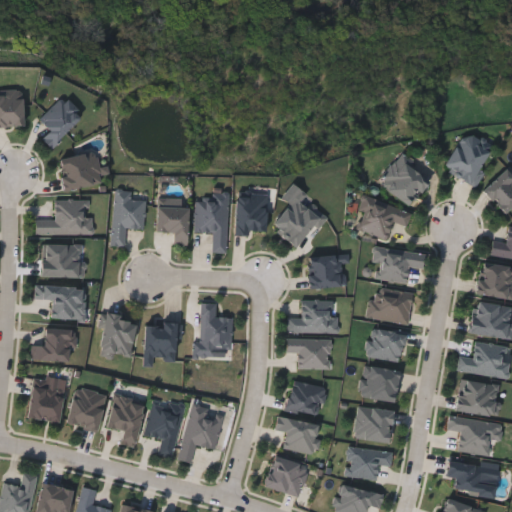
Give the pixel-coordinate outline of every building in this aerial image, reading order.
[(38,137),(47,129),(39,120),(62,98),(81,118),(49,149),(38,137)] [(483,192),(504,171),(511,179),(511,205),(504,213),(483,192)] [(271,226),(289,207),(281,199),(293,187),(325,220),(316,229),(313,227),(292,248),(271,226)] [(142,230),(124,228),(122,247),(110,246),(114,191),(129,193),(129,200),(144,201),(142,230)] [(225,254),(211,254),(211,234),(193,233),(194,201),(214,201),(214,196),(226,197),(225,254)] [(91,236),(33,235),(33,220),(53,220),(53,201),(84,201),(83,218),(91,218),(91,236)] [(155,232),(155,207),(187,208),(186,246),(173,245),(173,233),(155,232)] [(376,281),(376,264),(372,264),(372,250),(423,251),(423,268),(406,268),(406,282),(376,281)] [(230,318),(229,358),(196,356),(198,303),(215,304),(214,317),(230,318)] [(132,318),(131,356),(98,354),(100,316),(132,318)] [(143,365),(143,324),(177,325),(177,359),(151,359),(151,365),(143,365)] [(507,364),(505,379),(455,372),(457,357),(471,359),(474,343),(502,347),(499,363),(507,364)] [(494,418),(453,411),(459,380),(499,387),(494,418)] [(26,418),(32,381),(63,386),(57,423),(26,418)] [(190,405),(222,414),(213,449),(194,445),(190,463),(176,460),(190,405)] [(352,439),(355,407),(391,411),(388,443),(352,439)] [(455,451),(458,433),(445,431),(448,417),(497,425),(494,441),(489,440),(487,457),(455,451)] [(298,495),(263,487),(271,456),(306,464),(298,495)] [(491,496),(452,490),(454,478),(444,477),(447,460),(496,468),(491,496)] [(72,489),(66,511),(34,511),(40,482),(72,489)] [(109,509),(108,511),(75,511),(80,487),(95,490),(92,505),(109,509)] [(477,507),(475,511),(438,511),(443,497),(477,507)]
